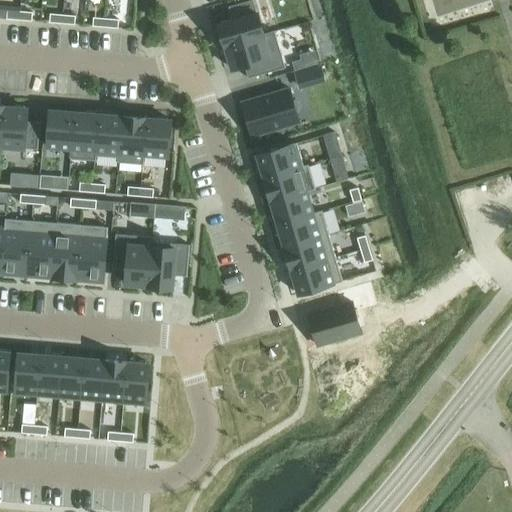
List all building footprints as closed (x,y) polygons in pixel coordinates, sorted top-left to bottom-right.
[(232,20),(219,24),(225,47),(263,36),(263,35),(253,0),(229,7),(232,20)] [(0,10),(0,18),(6,19),(19,20),(19,12),(7,11),(0,10)] [(19,12),(19,20),(31,21),(32,13),(19,12)] [(50,14),(49,23),(62,24),(63,15),(50,14)] [(63,15),(62,24),(74,25),(75,16),(63,15)] [(93,18),(92,26),(106,27),(106,19),(93,18)] [(106,19),(106,27),(117,28),(118,20),(106,19)] [(263,36),(225,47),(232,70),(244,66),(248,79),(285,68),(275,32),(274,31),(263,35),(263,36)] [(301,60),(291,62),(294,70),(318,63),(315,50),(300,54),(301,60)] [(304,69),(293,72),(297,84),(308,81),(304,69)] [(290,89),(242,103),(252,137),(299,122),(290,89)] [(4,107),(1,146),(38,150),(40,123),(27,122),(28,109),(24,109),(24,107),(15,106),(15,108),(4,107)] [(50,111),(47,147),(71,149),(74,113),(50,111)] [(71,149),(70,159),(96,161),(96,156),(96,151),(95,151),(98,115),(95,115),(95,113),(86,112),(85,114),(74,113),(71,149)] [(98,115),(95,151),(96,151),(96,156),(118,158),(118,153),(120,153),(123,117),(98,115)] [(118,158),(118,163),(143,165),(144,155),(147,119),(123,117),(120,153),(118,153),(118,158)] [(147,119),(144,155),(168,157),(171,121),(167,121),(167,119),(157,118),(157,120),(147,119)] [(334,132),(322,136),(325,144),(337,140),(334,132)] [(297,143),(257,155),(264,177),(303,165),(297,143)] [(342,155),(329,159),(332,169),(344,165),(342,155)] [(303,165),(264,177),(271,202),(306,192),(306,193),(315,190),(308,165),(303,166),(303,165)] [(27,175),(26,187),(40,188),(40,181),(41,177),(41,176),(27,175)] [(40,181),(40,188),(51,189),(52,178),(41,177),(40,181)] [(79,182),(79,192),(92,193),(93,183),(79,182)] [(93,183),(92,193),(105,194),(106,184),(93,183)] [(128,187),(127,196),(140,197),(141,188),(128,187)] [(141,188),(140,197),(152,198),(153,189),(141,188)] [(357,188),(349,191),(353,202),(361,200),(357,188)] [(272,205),(270,206),(273,215),(275,214),(277,223),(312,213),(306,193),(306,192),(271,202),(272,205)] [(20,195),(20,203),(33,204),(34,196),(20,195)] [(34,196),(33,204),(45,205),(46,197),(34,196)] [(46,197),(45,205),(57,206),(58,198),(57,198),(46,197)] [(71,199),(70,207),(84,208),(85,200),(71,199)] [(85,200),(84,208),(95,209),(96,201),(85,200)] [(361,202),(345,207),(348,217),(365,212),(361,202)] [(130,203),(129,217),(137,217),(139,203),(130,203)] [(155,205),(154,219),(168,220),(169,206),(155,205)] [(312,213),(277,223),(285,250),(329,237),(322,211),(312,214),(312,213)] [(4,229),(0,270),(0,273),(27,276),(32,221),(5,219),(4,229)] [(32,221),(27,276),(53,278),(58,223),(32,221)] [(58,223),(53,278),(79,280),(83,226),(58,223)] [(83,226),(79,280),(103,282),(108,228),(83,226)] [(116,234),(113,269),(126,270),(125,284),(149,286),(152,242),(153,242),(154,237),(116,234)] [(364,236),(356,238),(360,251),(368,249),(364,236)] [(329,237),(285,250),(292,271),(336,259),(329,237)] [(152,242),(149,286),(172,288),(173,276),(187,277),(189,245),(153,242),(152,242)] [(368,249),(360,251),(364,263),(372,260),(368,249)] [(336,259),(292,271),(295,281),(293,282),(295,291),(297,291),(299,295),(343,282),(336,259)] [(352,303),(309,315),(318,346),(361,333),(352,303)] [(0,392),(7,393),(10,353),(6,353),(7,351),(0,350),(0,392)] [(18,354),(15,394),(37,395),(40,355),(18,354)] [(40,355),(37,395),(58,397),(62,355),(56,355),(56,357),(40,355)] [(62,355),(58,397),(80,399),(84,359),(63,357),(63,355),(62,355)] [(84,359),(80,399),(102,401),(105,361),(84,359)] [(105,361),(102,401),(124,403),(127,362),(105,361)] [(127,362),(124,403),(146,404),(149,364),(145,364),(146,362),(138,361),(138,363),(127,362)] [(22,425),(21,434),(33,435),(34,426),(22,425)] [(34,426),(33,435),(47,436),(48,427),(34,426)] [(65,428),(64,437),(77,438),(78,429),(65,428)] [(78,429),(77,438),(90,439),(91,430),(78,429)] [(108,432),(107,441),(121,442),(121,433),(108,432)] [(121,433),(121,442),(133,443),(134,434),(121,433)]
